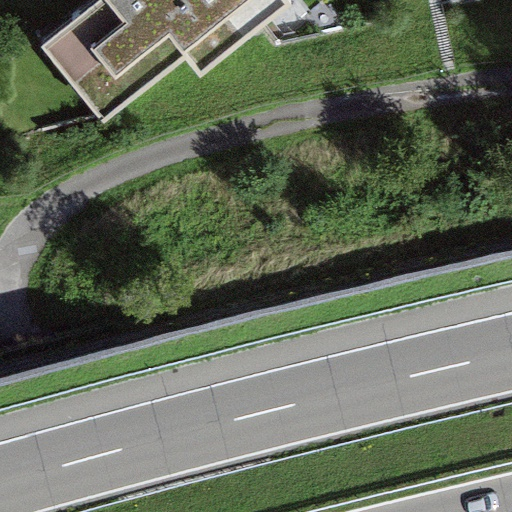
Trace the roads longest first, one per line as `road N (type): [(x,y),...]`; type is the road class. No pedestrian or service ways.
road 1 (track): [(316,511),(31,355),(8,306),(15,253),(60,205),(112,175),(194,145),(511,84)]
road 2 (motorway): [(511,353),(0,484)]
